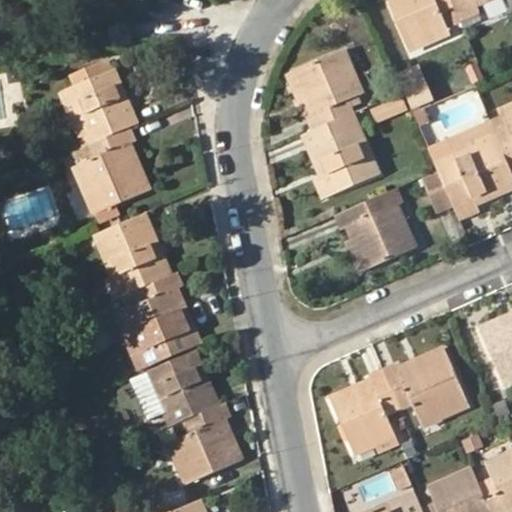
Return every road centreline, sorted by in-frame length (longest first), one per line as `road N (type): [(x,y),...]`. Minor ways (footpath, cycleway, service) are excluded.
road 1 (residential): [(273,354),(235,118),(246,60),(282,0)]
road 2 (residential): [(273,354),(511,255)]
road 3 (residential): [(304,511),(273,354)]
